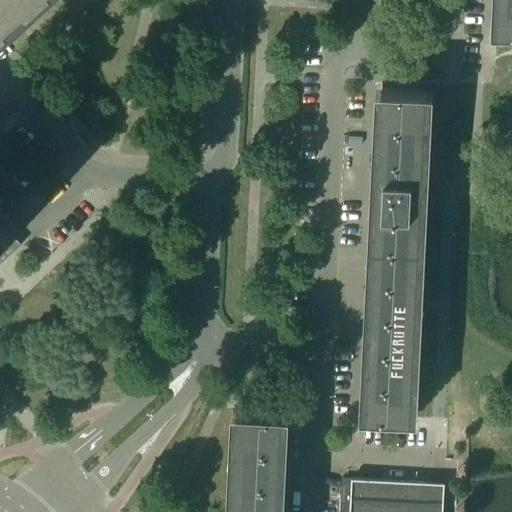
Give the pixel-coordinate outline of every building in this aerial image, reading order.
[(0,0),(0,31),(1,31),(0,30),(0,28),(31,0),(0,0)] [(511,32),(511,0),(498,0),(497,31),(511,32)] [(410,417),(426,91),(381,88),(365,415),(410,417)] [(0,247),(0,248),(8,256),(21,244),(0,220),(0,247)] [(276,511),(282,411),(237,409),(232,511),(276,511)] [(340,497),(427,502),(428,482),(428,481),(341,476),(340,497)] [(426,511),(427,502),(340,497),(338,511),(426,511)]
